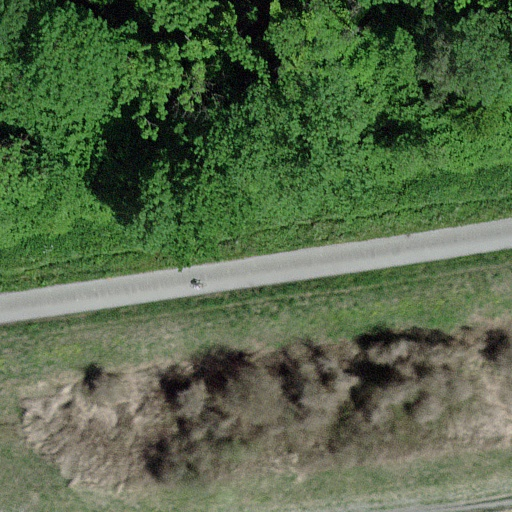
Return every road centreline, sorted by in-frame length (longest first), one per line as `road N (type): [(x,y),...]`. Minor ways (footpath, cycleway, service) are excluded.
road 1 (track): [(0,312),(511,234)]
road 2 (track): [(371,511),(511,490)]
